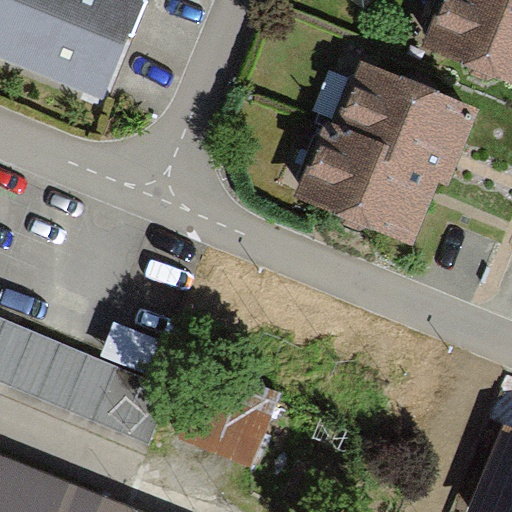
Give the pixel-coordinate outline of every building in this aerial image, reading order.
[(147,3),(138,0),(0,0),(0,68),(104,110),(147,3)] [(511,0),(444,0),(421,59),(511,94),(511,0)] [(326,129),(295,207),(414,254),(440,192),(450,196),(482,117),(362,69),(336,133),(326,129)] [(0,384),(148,445),(170,392),(0,321),(0,384)] [(251,474),(280,398),(205,369),(175,445),(251,474)] [(511,511),(511,433),(506,431),(471,511),(511,511)] [(121,511),(0,464),(0,511),(121,511)]
